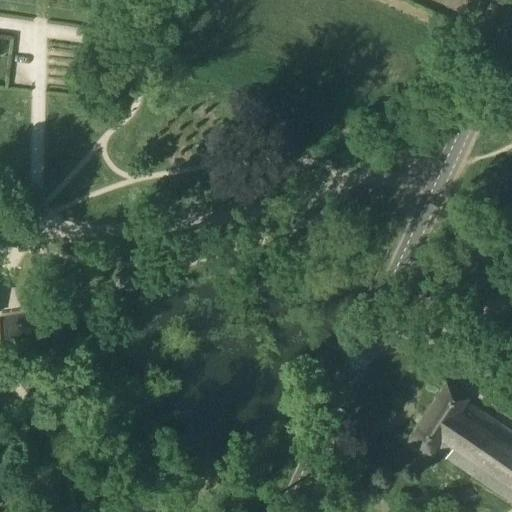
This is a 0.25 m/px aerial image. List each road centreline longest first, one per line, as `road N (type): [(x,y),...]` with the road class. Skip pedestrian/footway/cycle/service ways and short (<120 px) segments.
road 1 (tertiary): [(374,334),(511,30)]
road 2 (tertiary): [(286,511),(374,334)]
road 3 (unclassified): [(511,295),(459,331),(404,342),(374,334)]
